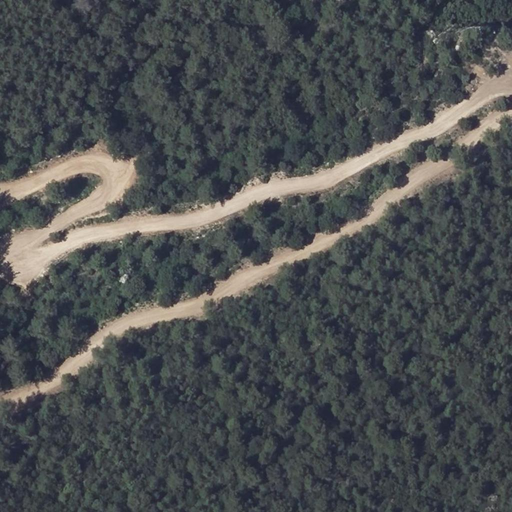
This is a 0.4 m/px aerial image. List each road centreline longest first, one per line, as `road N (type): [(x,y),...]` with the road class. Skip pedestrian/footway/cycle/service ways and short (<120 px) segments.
road 1 (track): [(0,176),(57,180),(117,166),(129,191),(24,247),(28,256),(351,166),(497,91),(511,96)]
road 2 (track): [(0,406),(57,379),(127,329),(210,302),(300,245),(343,235),(486,121),(511,116)]
